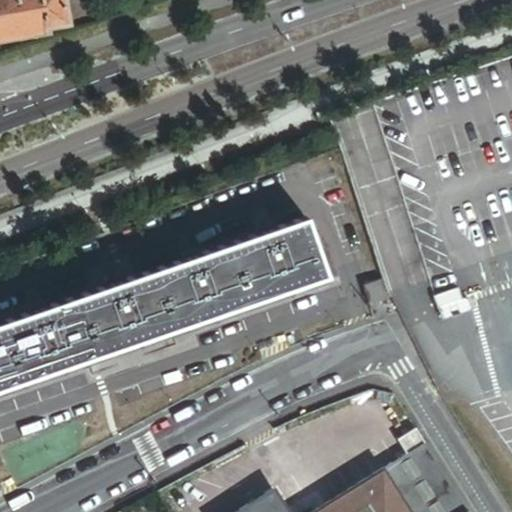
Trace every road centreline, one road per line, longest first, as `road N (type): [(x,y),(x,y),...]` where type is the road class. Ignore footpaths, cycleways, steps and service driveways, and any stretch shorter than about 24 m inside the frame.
road 1 (primary): [(0,181),(474,0)]
road 2 (residential): [(51,511),(290,380),(392,345)]
road 3 (primary): [(331,0),(0,116)]
road 4 (unclassified): [(392,345),(496,511)]
